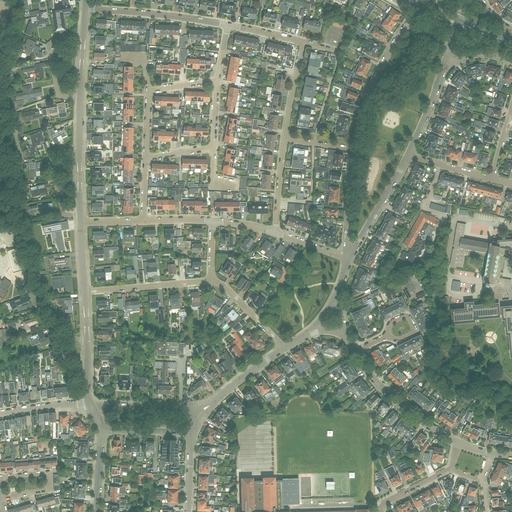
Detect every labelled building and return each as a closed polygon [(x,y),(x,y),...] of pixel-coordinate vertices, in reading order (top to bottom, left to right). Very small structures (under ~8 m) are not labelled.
[(57,16),(53,17),(56,31),(65,30),(63,16),(63,15),(62,15),(61,12),(63,12),(71,11),(70,6),(69,6),(68,2),(68,0),(61,0),(62,3),(62,5),(59,6),(59,7),(55,8),(56,11),(56,13),(57,16)] [(199,9),(207,10),(208,0),(200,0),(201,1),(199,9)] [(209,0),(208,0),(207,10),(214,11),(215,3),(212,2),(213,1),(209,0)] [(220,12),(227,14),(229,5),(225,4),(226,0),(223,0),(222,0),(221,5),(222,5),(220,12)] [(360,21),(361,19),(366,10),(363,8),(366,1),(362,0),(357,0),(354,7),(360,10),(356,17),(358,18),(358,20),(360,21)] [(494,8),(495,10),(507,1),(505,0),(504,0),(500,4),(498,1),(491,6),(493,9),(494,8)] [(507,0),(507,1),(495,10),(496,12),(497,14),(498,14),(504,10),(502,7),(505,5),(511,0),(507,0)] [(234,2),(233,6),(229,5),(227,14),(234,15),(235,6),(236,6),(237,2),(234,2)] [(246,3),(245,4),(243,3),(242,8),(243,8),(241,16),(248,18),(250,9),(246,8),(248,3),(246,3)] [(396,20),(400,15),(394,11),(394,10),(390,7),(388,10),(390,12),(388,15),(386,13),(396,20)] [(507,11),(503,18),(504,19),(505,20),(506,20),(508,21),(511,13),(511,12),(511,7),(510,12),(507,11)] [(250,9),(248,18),(255,19),(256,10),(250,9)] [(262,21),(268,22),(271,10),(268,9),(267,13),(264,13),(262,21)] [(46,19),(48,19),(47,11),(40,12),(40,10),(30,12),(32,21),(30,22),(25,34),(30,36),(34,26),(47,23),(46,19)] [(271,10),(268,22),(275,24),(277,15),(277,13),(274,13),(274,15),(271,14),(272,10),(271,10)] [(289,27),(293,11),(290,10),(288,18),(284,17),(281,25),(289,27)] [(296,18),(295,18),(296,11),(293,11),(289,27),(296,29),(298,21),(296,20),(296,18)] [(387,17),(385,20),(393,25),(396,20),(386,13),(384,12),(382,14),(387,17)] [(303,29),(310,31),(313,22),(309,21),(310,18),(306,17),(303,29)] [(115,30),(115,22),(112,22),(112,21),(106,21),(97,20),(96,28),(106,28),(106,24),(111,25),(111,30),(115,30)] [(319,20),(318,22),(313,21),(313,22),(310,31),(318,33),(321,24),(322,21),(320,20),(319,20)] [(382,28),(384,26),(390,30),(393,25),(385,20),(383,23),(379,20),(378,22),(376,20),(374,23),(382,28)] [(118,29),(116,29),(116,38),(121,38),(121,30),(126,30),(127,22),(121,21),(121,25),(118,25),(118,29)] [(138,31),(139,31),(139,34),(141,35),(141,36),(144,37),(145,31),(146,31),(147,23),(145,23),(145,22),(141,21),(141,22),(139,22),(138,31)] [(372,33),(372,34),(382,40),(382,39),(383,40),(383,39),(384,39),(386,35),(377,30),(378,28),(375,26),(375,25),(373,24),(369,31),(372,33)] [(155,34),(161,34),(161,26),(155,25),(155,26),(153,26),(152,33),(151,33),(150,38),(149,38),(149,44),(152,44),(152,38),(155,38),(155,34)] [(217,35),(213,35),(213,32),(207,31),(207,40),(207,43),(209,43),(210,40),(213,40),(217,41),(217,35)] [(370,44),(369,47),(377,52),(380,46),(374,43),(375,42),(371,40),(372,38),(367,35),(365,39),(368,40),(367,42),(370,44)] [(239,50),(240,46),(242,37),(235,36),(234,44),(233,46),(237,47),(236,51),(232,50),(232,53),(238,55),(239,50)] [(105,45),(105,37),(96,37),(95,44),(105,45)] [(40,58),(43,57),(43,53),(39,52),(40,48),(35,45),(36,42),(28,39),(24,47),(26,47),(26,49),(25,51),(31,53),(32,52),(38,55),(37,56),(40,58)] [(259,41),(253,39),(251,48),(257,49),(257,51),(260,52),(262,45),(258,45),(259,41)] [(265,54),(271,56),(274,44),(268,43),(265,54)] [(274,44),(271,56),(272,53),(278,54),(280,46),(274,44)] [(377,52),(369,47),(367,50),(364,48),(362,52),(368,55),(368,54),(374,57),(377,52)] [(115,55),(115,52),(115,51),(104,51),(104,54),(95,53),(94,61),(104,62),(104,58),(107,58),(107,55),(113,55),(115,55)] [(206,52),(205,60),(205,69),(211,69),(211,64),(214,64),(214,58),(208,58),(209,53),(206,52)] [(311,54),(310,60),(321,62),(322,56),(325,57),(326,53),(320,52),(319,55),(311,54)] [(370,67),(369,66),(371,63),(365,61),(366,60),(363,59),(364,56),(357,52),(356,55),(359,56),(358,60),(360,60),(358,65),(357,65),(359,66),(368,70),(368,69),(369,69),(370,67)] [(162,73),(163,59),(156,59),(156,62),(154,62),(153,70),(156,70),(156,73),(162,73)] [(319,68),(321,62),(310,60),(309,66),(319,68)] [(41,67),(45,66),(44,63),(40,64),(34,65),(33,62),(22,64),(23,68),(24,72),(35,70),(36,78),(44,76),(42,69),(41,69),(41,67)] [(125,64),(120,63),(118,63),(118,67),(125,67),(124,73),(133,74),(133,67),(125,67),(125,64)] [(359,75),(359,74),(365,76),(366,73),(367,73),(368,71),(368,70),(359,66),(357,65),(356,67),(356,68),(355,69),(358,70),(357,71),(355,70),(354,69),(352,72),(352,73),(356,74),(356,73),(358,74),(359,75)] [(474,66),(476,75),(476,78),(481,76),(482,76),(481,73),(482,73),(480,65),(477,65),(476,65),(474,65),(474,66)] [(315,77),(321,78),(321,75),(318,74),(319,68),(309,66),(307,72),(315,74),(315,77)] [(467,68),(469,73),(470,76),(476,75),(474,66),(473,66),(470,66),(470,67),(467,68)] [(493,76),(495,67),(492,66),(492,67),(489,66),(486,74),(489,75),(488,77),(492,78),(493,77),(493,76)] [(104,68),(97,67),(97,70),(94,70),(93,78),(103,78),(103,75),(110,75),(111,75),(113,75),(113,68),(104,68)] [(498,68),(495,67),(493,76),(496,77),(496,78),(498,79),(501,69),(498,68)] [(456,77),(462,83),(466,78),(460,73),(456,77)] [(278,79),(277,82),(284,84),(286,77),(276,75),(275,78),(278,79)] [(305,84),(315,86),(317,80),(320,80),(321,78),(315,77),(314,79),(306,78),(305,84)] [(346,84),(348,85),(357,88),(360,90),(361,87),(360,86),(360,85),(361,86),(362,82),(356,80),(349,78),(349,77),(346,84)] [(462,83),(456,77),(452,82),(458,88),(462,83)] [(276,86),(274,85),(273,89),(283,91),(284,84),(277,82),(276,86)] [(132,92),(132,86),(120,85),(120,88),(123,88),(123,91),(120,91),(114,90),(114,94),(123,94),(123,91),(132,92)] [(24,93),(16,95),(18,105),(24,103),(23,100),(30,99),(31,99),(30,97),(35,96),(42,95),(41,89),(32,91),(31,89),(32,89),(31,86),(23,88),(24,93)] [(230,88),(229,94),(237,95),(241,96),(242,93),(240,93),(240,90),(230,88)] [(448,91),(447,94),(458,98),(455,97),(458,91),(450,88),(448,91)] [(314,92),(304,90),(303,96),(313,98),(314,94),(318,95),(319,93),(314,92)] [(357,97),(358,94),(349,91),(343,90),(342,92),(345,93),(344,96),(347,97),(353,99),(352,101),(356,102),(357,99),(356,99),(356,97),(357,97)] [(494,98),(497,99),(506,102),(507,99),(506,98),(507,95),(500,93),(500,92),(496,91),(494,98)] [(456,104),(458,98),(447,94),(446,96),(446,97),(445,100),(453,103),(456,104)] [(270,102),(281,104),(282,96),(272,95),(272,98),(270,98),(270,102)] [(302,105),(315,108),(315,105),(312,104),(313,98),(303,96),(301,103),(303,103),(302,105)] [(505,105),(506,102),(497,99),(494,98),(492,104),(489,103),(489,106),(490,106),(495,107),(495,105),(503,107),(504,105),(505,105)] [(354,106),(353,106),(354,103),(343,100),(341,107),(340,111),(343,112),(345,112),(345,113),(350,114),(350,113),(352,113),(353,113),(353,112),(353,111),(353,110),(354,106)] [(100,117),(104,117),(112,118),(112,115),(112,111),(105,111),(103,111),(104,101),(98,101),(98,103),(94,103),(94,111),(100,111),(100,117)] [(281,104),(270,102),(269,105),(270,105),(270,109),(280,110),(281,104)] [(46,109),(47,114),(58,112),(59,114),(59,115),(66,114),(66,113),(65,109),(68,108),(67,104),(64,105),(64,103),(57,105),(58,107),(46,109)] [(449,112),(452,113),(453,110),(452,110),(453,108),(451,107),(452,107),(443,103),(442,106),(440,109),(449,112)] [(299,114),(310,116),(311,110),(314,111),(315,108),(302,105),(302,106),(309,107),(308,110),(300,108),(299,114)] [(497,110),(494,109),(495,107),(490,106),(487,114),(500,118),(501,118),(502,115),(501,115),(502,112),(497,111),(497,110)] [(446,120),(452,123),(455,124),(456,121),(451,119),(451,118),(451,117),(448,116),(449,112),(440,109),(439,112),(440,112),(439,115),(447,118),(446,120)] [(39,111),(22,114),(24,121),(25,121),(25,125),(31,124),(30,120),(39,118),(40,118),(39,111)] [(339,119),(338,126),(348,128),(349,124),(350,124),(350,120),(347,119),(343,118),(341,118),(341,115),(333,113),(333,116),(336,117),(335,118),(339,119)] [(268,122),(278,123),(279,116),(269,115),(268,118),(271,118),(270,122),(268,122)] [(112,121),(112,118),(104,117),(104,120),(94,120),(94,128),(103,128),(103,126),(105,126),(105,124),(107,124),(107,120),(112,121)] [(497,128),(497,127),(498,128),(498,125),(499,122),(491,120),(491,118),(485,117),(484,120),(490,122),(489,126),(497,128)] [(227,124),(238,126),(236,126),(237,120),(228,118),(227,124)] [(437,119),(435,125),(443,128),(444,125),(447,126),(448,123),(437,119)] [(309,122),(298,121),(297,127),(303,128),(303,131),(305,131),(304,131),(311,132),(313,132),(314,129),(311,129),(308,128),(309,122)] [(278,123),(268,122),(267,128),(276,130),(278,123)] [(455,124),(452,123),(451,126),(455,128),(455,129),(463,133),(465,128),(457,125),(455,124)] [(184,124),(181,124),(181,129),(181,131),(183,131),(183,135),(189,136),(190,127),(184,127),(184,124)] [(227,124),(226,130),(235,132),(238,133),(238,132),(237,132),(238,129),(238,126),(227,124)] [(346,135),(348,128),(338,126),(332,124),(331,127),(337,128),(338,127),(339,127),(338,129),(335,129),(334,133),(342,135),(342,134),(346,135)] [(443,128),(435,125),(432,131),(443,135),(444,132),(442,131),(443,128)] [(64,129),(58,132),(57,130),(54,131),(53,129),(52,130),(51,127),(47,128),(45,129),(46,132),(48,130),(49,131),(48,132),(55,144),(59,142),(57,138),(61,136),(62,138),(67,136),(64,129)] [(494,139),(495,136),(496,136),(496,135),(497,134),(496,133),(483,129),(481,135),(483,135),(494,139)] [(27,146),(28,149),(28,150),(25,151),(26,154),(29,153),(30,156),(37,154),(36,151),(35,147),(37,146),(41,145),(40,142),(44,141),(41,131),(37,133),(29,136),(31,142),(32,145),(27,146)] [(112,142),(112,140),(112,134),(103,134),(103,137),(97,137),(93,137),(93,142),(93,144),(103,145),(103,141),(110,141),(110,143),(112,142)] [(268,138),(267,142),(275,143),(275,142),(276,136),(266,134),(265,138),(268,138)] [(494,142),(493,141),(494,139),(483,135),(481,135),(480,134),(479,137),(482,138),(481,141),(484,142),(484,143),(487,144),(487,143),(492,145),(492,144),(493,144),(494,142)] [(225,136),(224,142),(231,143),(230,146),(236,147),(237,144),(233,143),(234,138),(225,136)] [(437,145),(438,142),(441,142),(442,139),(439,137),(438,138),(432,136),(430,136),(428,140),(437,145)] [(436,147),(437,145),(428,140),(427,140),(426,142),(425,144),(427,145),(424,150),(429,151),(429,152),(430,152),(431,152),(430,153),(434,154),(439,155),(440,151),(441,150),(437,148),(436,147)] [(274,150),(275,143),(267,142),(262,141),(262,142),(262,145),(264,145),(264,148),(274,150)] [(453,159),(457,144),(455,143),(453,149),(450,148),(449,148),(448,151),(449,151),(447,156),(448,156),(448,157),(450,158),(453,159)] [(457,144),(453,159),(455,160),(455,159),(458,160),(459,159),(461,151),(458,150),(460,145),(457,145),(458,144),(457,144)] [(120,152),(120,155),(125,155),(126,155),(126,152),(132,152),(133,146),(124,146),(121,146),(121,152),(120,152)] [(230,149),(228,149),(227,149),(226,155),(235,156),(238,157),(240,149),(230,147),(230,149)] [(302,147),(302,150),(294,149),(293,155),(304,156),(305,150),(308,150),(308,147),(302,147)] [(475,155),(471,154),(469,163),(473,164),(473,163),(475,163),(476,158),(477,159),(480,149),(477,148),(475,155)] [(92,154),(92,161),(95,161),(95,162),(97,162),(97,165),(99,165),(99,161),(102,161),(101,157),(106,157),(106,154),(109,154),(109,157),(112,157),(112,150),(110,150),(101,151),(101,154),(95,154),(92,154)] [(333,157),(333,160),(342,161),(343,160),(344,157),(343,157),(343,155),(339,155),(339,152),(336,152),(336,151),(329,150),(328,156),(333,157)] [(487,164),(488,161),(489,158),(489,154),(480,152),(478,159),(480,160),(478,166),(481,167),(481,166),(487,167),(487,165),(487,164)] [(263,158),(262,161),(272,163),(273,156),(269,155),(263,154),(263,155),(263,158)] [(330,163),(327,162),(326,169),(328,169),(330,169),(331,169),(333,169),(334,166),(342,167),(342,166),(343,166),(343,164),(342,163),(342,161),(333,160),(331,159),(330,163)] [(29,163),(28,163),(28,166),(29,166),(30,180),(34,180),(34,176),(36,176),(36,171),(40,170),(40,173),(44,173),(42,162),(35,163),(32,163),(32,160),(29,160),(29,163)] [(261,168),(271,169),(272,163),(262,161),(261,168)] [(303,163),(292,161),(291,168),(299,169),(299,171),(305,172),(306,169),(302,169),(303,163)] [(170,165),(170,174),(176,174),(176,176),(179,176),(179,166),(176,166),(176,165),(170,165)] [(224,166),(223,173),(231,174),(233,175),(234,174),(235,170),(234,169),(232,168),(224,166)] [(427,174),(425,173),(426,171),(424,170),(417,166),(416,168),(415,168),(414,169),(413,170),(413,171),(424,177),(425,178),(427,174)] [(92,178),(102,178),(102,173),(108,173),(108,175),(113,175),(112,167),(103,167),(103,170),(102,170),(92,170),(92,178)] [(320,168),(320,167),(318,167),(316,167),(315,172),(319,173),(319,174),(322,175),(322,172),(325,173),(325,180),(330,180),(331,179),(337,180),(340,181),(340,178),(339,178),(340,176),(341,173),(331,172),(331,173),(330,173),(331,169),(330,169),(328,169),(326,169),(320,168)] [(291,173),(290,180),(301,181),(302,174),(305,175),(305,172),(299,171),(299,174),(291,173)] [(412,176),(411,177),(421,183),(420,182),(421,180),(422,180),(424,177),(413,171),(413,172),(411,175),(412,176)] [(440,187),(445,188),(445,185),(448,177),(442,175),(440,184),(439,183),(438,187),(440,187)] [(120,182),(120,185),(128,186),(128,183),(132,183),(132,177),(124,176),(123,182),(120,182)] [(421,183),(411,177),(410,180),(409,180),(408,183),(415,187),(418,188),(421,183)] [(451,187),(453,178),(448,177),(445,185),(445,188),(444,192),(447,192),(448,188),(447,188),(448,186),(451,187)] [(455,193),(459,180),(453,178),(451,187),(450,190),(454,191),(453,193),(455,194),(455,193)] [(459,180),(455,193),(457,189),(460,190),(459,193),(463,194),(464,190),(463,190),(465,181),(459,180)] [(328,194),(339,195),(339,188),(336,188),(333,188),(333,187),(330,187),(330,183),(324,182),(324,186),(326,187),(326,189),(327,189),(327,190),(328,190),(328,194)] [(47,188),(48,187),(48,184),(31,188),(33,197),(40,195),(40,196),(48,194),(47,188)] [(111,184),(103,184),(103,187),(92,187),(92,195),(105,194),(105,187),(111,187),(111,184)] [(127,189),(128,186),(120,185),(119,189),(120,189),(120,194),(122,194),(133,195),(133,189),(127,189)] [(300,193),(301,187),(290,186),(289,192),(297,193),(297,196),(303,197),(304,193),(300,193)] [(486,187),(480,186),(478,193),(477,198),(479,199),(481,195),(484,196),(486,187)] [(404,190),(402,193),(410,198),(416,202),(416,201),(421,204),(423,200),(419,198),(419,199),(418,199),(417,199),(415,198),(414,197),(415,197),(414,197),(411,195),(413,192),(405,188),(404,188),(403,190),(404,190)] [(504,192),(497,190),(494,204),(496,205),(497,200),(501,201),(501,200),(504,192)] [(221,198),(221,192),(211,191),(211,201),(214,201),(214,198),(221,198)] [(415,203),(416,202),(410,198),(402,193),(401,196),(400,196),(398,198),(406,203),(407,203),(409,200),(413,202),(415,203)] [(339,195),(328,194),(328,198),(327,198),(327,199),(325,199),(325,203),(322,203),(322,206),(323,206),(329,206),(329,202),(331,202),(336,202),(338,202),(339,195)] [(157,198),(148,197),(147,207),(150,207),(150,209),(156,209),(157,200),(157,198)] [(396,204),(406,210),(405,209),(406,206),(405,206),(406,203),(398,198),(398,199),(397,199),(396,200),(397,201),(396,201),(397,202),(396,204)] [(30,216),(29,211),(41,209),(42,212),(50,208),(53,207),(52,203),(39,205),(39,203),(37,204),(37,206),(29,207),(28,207),(24,207),(26,216),(30,216)] [(404,213),(406,210),(396,204),(395,204),(394,206),(393,209),(399,213),(401,214),(402,212),(404,213)] [(132,207),(121,207),(124,207),(124,213),(124,214),(128,215),(128,213),(132,213),(132,207)] [(439,220),(423,212),(404,244),(411,248),(408,253),(409,254),(405,252),(403,253),(401,255),(402,256),(401,258),(403,261),(402,263),(404,266),(406,267),(415,261),(415,256),(416,256),(418,257),(418,256),(422,254),(421,251),(425,249),(425,245),(428,243),(428,240),(431,238),(431,235),(430,235),(436,225),(436,226),(437,224),(437,223),(439,220)] [(385,219),(394,224),(395,221),(397,222),(398,220),(396,218),(389,214),(388,216),(387,217),(386,218),(386,219),(385,219)] [(292,227),(295,219),(289,217),(289,218),(287,217),(287,220),(288,221),(286,225),(292,227)] [(58,243),(56,244),(59,251),(65,250),(62,233),(61,233),(60,230),(62,230),(62,231),(69,229),(68,221),(65,222),(64,218),(60,219),(61,223),(42,226),(44,234),(51,233),(51,232),(55,231),(58,243)] [(301,221),(295,219),(292,227),(298,229),(301,221)] [(333,226),(333,223),(333,220),(323,219),(321,222),(323,225),(325,226),(324,228),(323,228),(323,229),(316,227),(315,230),(318,231),(316,236),(322,239),(327,225),(329,226),(333,226)] [(392,230),(394,232),(397,233),(398,231),(396,230),(392,227),(394,224),(385,219),(384,222),(385,223),(383,225),(392,230)] [(301,221),(298,229),(303,231),(306,223),(301,221)] [(307,221),(306,223),(303,231),(309,234),(312,226),(310,225),(310,222),(307,221)] [(458,223),(453,247),(455,247),(454,249),(453,249),(450,265),(457,266),(463,267),(465,252),(483,255),(489,256),(487,264),(485,276),(484,275),(484,276),(483,282),(488,283),(487,286),(487,287),(491,287),(491,291),(490,291),(491,291),(492,294),(491,294),(492,294),(492,298),(491,298),(492,298),(492,301),(491,301),(491,302),(492,302),(492,305),(478,306),(478,303),(477,303),(476,303),(473,303),(467,304),(466,304),(467,310),(453,311),(453,316),(453,319),(454,324),(454,323),(454,322),(457,322),(457,323),(461,323),(461,322),(464,321),(464,322),(468,322),(468,321),(471,321),(471,322),(475,321),(475,322),(475,318),(478,317),(479,319),(479,318),(483,318),(483,317),(485,317),(485,318),(486,318),(490,317),(490,316),(492,316),(492,318),(493,318),(493,317),(497,317),(497,316),(499,316),(499,317),(500,317),(500,316),(500,314),(503,313),(503,315),(504,319),(506,319),(506,322),(506,323),(508,323),(508,326),(507,326),(507,327),(506,327),(507,330),(507,331),(508,330),(509,334),(507,334),(509,334),(510,338),(511,338),(511,341),(511,342),(510,342),(510,345),(511,345),(511,346),(511,345),(511,348),(511,349),(511,353),(511,356),(511,357),(511,356),(511,288),(511,289),(511,284),(507,283),(507,282),(504,282),(499,281),(499,278),(502,261),(505,261),(505,258),(507,258),(503,257),(505,248),(507,248),(507,247),(510,248),(510,253),(511,253),(511,252),(511,251),(511,236),(503,237),(503,239),(499,239),(498,246),(492,245),(492,243),(491,243),(491,244),(464,239),(461,238),(462,236),(464,236),(466,225),(458,223)] [(331,232),(328,231),(328,230),(329,226),(327,225),(322,239),(328,241),(331,232)] [(381,227),(379,230),(387,235),(389,232),(390,232),(392,230),(383,225),(382,228),(381,227)] [(332,229),(331,232),(328,241),(334,243),(336,239),(337,236),(336,235),(336,234),(335,234),(336,231),(337,229),(337,227),(334,226),(333,229),(332,229)] [(158,250),(158,238),(155,238),(155,230),(144,231),(144,238),(151,238),(151,239),(152,239),(152,244),(154,244),(154,250),(158,250)] [(177,241),(177,238),(174,238),(174,230),(165,230),(165,239),(170,239),(170,244),(177,244),(177,241)] [(376,236),(383,240),(382,240),(385,242),(385,241),(387,239),(388,239),(390,236),(387,235),(379,230),(378,231),(377,232),(378,233),(377,233),(378,234),(376,236)] [(229,234),(226,234),(226,233),(220,232),(220,237),(222,237),(221,244),(228,244),(228,255),(230,255),(235,248),(235,247),(233,247),(233,237),(229,236),(229,234)] [(254,240),(252,239),(252,237),(248,234),(245,238),(246,239),(242,245),(248,249),(248,250),(251,252),(255,245),(252,243),(254,240)] [(263,243),(264,243),(261,249),(260,248),(259,248),(260,248),(257,252),(264,256),(265,256),(269,258),(274,249),(271,247),(272,244),(270,243),(271,242),(266,239),(263,243)] [(177,244),(177,247),(185,247),(191,247),(191,252),(202,252),(202,245),(192,244),(192,242),(185,241),(177,241),(177,244)] [(371,246),(379,251),(380,251),(381,248),(380,248),(382,245),(380,244),(374,241),(373,243),(372,243),(371,245),(371,246)] [(368,251),(367,252),(376,256),(378,253),(379,254),(380,251),(379,251),(371,246),(371,247),(370,247),(369,249),(368,249),(367,250),(368,251)] [(113,250),(113,247),(103,248),(103,251),(94,252),(95,258),(104,258),(104,259),(109,258),(109,250),(113,250)] [(294,255),(295,256),(298,252),(294,249),(293,250),(290,248),(289,251),(285,249),(284,250),(279,247),(273,256),(277,258),(278,257),(282,260),(285,257),(291,261),(294,255)] [(376,260),(375,259),(376,256),(367,252),(365,256),(366,256),(366,258),(375,262),(376,260)] [(54,256),(49,256),(49,259),(50,264),(49,264),(50,271),(56,270),(55,268),(65,267),(65,266),(66,270),(62,270),(63,273),(71,272),(70,269),(71,269),(71,266),(70,258),(65,258),(65,259),(54,261),(54,258),(54,256)] [(147,268),(144,268),(144,275),(148,274),(148,277),(153,276),(153,275),(157,275),(156,270),(156,265),(156,263),(159,263),(158,256),(155,257),(155,261),(155,262),(147,263),(147,268)] [(122,270),(122,275),(126,274),(126,275),(127,275),(127,278),(136,278),(135,272),(139,271),(138,266),(137,257),(132,257),(134,263),(134,266),(135,270),(134,270),(131,270),(126,271),(126,270),(122,270)] [(374,262),(375,262),(366,258),(364,260),(363,260),(362,263),(370,267),(372,264),(374,265),(374,262)] [(169,275),(176,274),(175,264),(172,265),(172,261),(168,262),(168,265),(169,275)] [(188,267),(188,273),(194,273),(194,272),(202,272),(202,262),(199,262),(199,261),(195,261),(195,262),(192,262),(192,267),(188,267)] [(275,277),(279,280),(282,276),(281,275),(283,272),(280,271),(283,266),(274,261),(271,265),(274,267),(270,273),(276,276),(275,277)] [(222,265),(221,269),(219,272),(226,276),(227,274),(229,275),(230,273),(235,276),(241,266),(237,263),(234,266),(228,262),(224,268),(222,267),(222,265)] [(357,277),(366,281),(367,278),(370,279),(372,276),(363,272),(364,270),(360,268),(358,272),(359,272),(359,273),(359,274),(358,274),(357,277)] [(105,273),(96,274),(96,281),(106,280),(109,280),(108,275),(109,275),(111,275),(111,269),(105,269),(105,273)] [(62,279),(62,276),(52,276),(53,279),(52,279),(53,283),(55,283),(55,285),(58,284),(58,288),(63,287),(63,288),(64,288),(64,287),(65,287),(66,291),(73,290),(72,278),(62,279)] [(366,281),(357,277),(356,280),(356,281),(355,283),(356,283),(355,284),(354,284),(353,287),(354,288),(353,290),(357,292),(358,290),(361,291),(366,281)] [(248,281),(242,278),(239,283),(238,283),(235,287),(239,290),(240,288),(243,290),(244,288),(247,290),(252,283),(249,280),(248,281)] [(3,282),(1,281),(0,279),(0,297),(3,300),(8,293),(6,292),(11,283),(5,279),(3,282)] [(380,287),(378,286),(373,284),(369,282),(367,287),(370,288),(372,291),(380,287)] [(254,290),(249,297),(255,301),(254,304),(256,305),(255,306),(260,310),(263,305),(262,305),(265,299),(260,295),(260,294),(254,290)] [(192,293),(191,293),(192,307),(200,306),(200,309),(200,310),(199,310),(199,315),(204,314),(204,312),(205,311),(205,310),(204,309),(204,308),(203,304),(203,303),(200,303),(199,296),(199,292),(194,292),(194,293),(192,293)] [(170,301),(169,302),(169,306),(171,306),(171,309),(180,308),(178,294),(175,294),(175,295),(170,296),(170,301)] [(213,295),(206,305),(205,307),(205,309),(207,311),(209,308),(216,312),(218,308),(219,308),(223,301),(213,295)] [(25,309),(24,308),(32,305),(28,296),(20,299),(20,298),(9,302),(12,310),(18,308),(19,311),(25,309)] [(150,308),(158,307),(157,296),(149,297),(150,308)] [(396,300),(397,301),(402,311),(408,309),(402,297),(399,299),(399,298),(398,298),(397,298),(396,299),(396,300)] [(69,314),(73,313),(72,298),(64,298),(59,299),(59,305),(62,305),(62,309),(61,309),(63,314),(69,314)] [(122,302),(122,304),(123,309),(124,318),(128,317),(128,312),(127,309),(132,308),(132,312),(140,311),(139,308),(139,301),(131,302),(130,298),(125,299),(126,301),(122,302)] [(372,310),(376,308),(372,299),(368,301),(372,310)] [(107,310),(110,309),(110,301),(97,301),(97,308),(107,308),(107,310)] [(402,311),(397,301),(395,302),(395,303),(394,305),(393,304),(393,303),(392,301),(390,302),(395,312),(396,314),(399,313),(400,313),(401,313),(401,312),(402,311)] [(391,306),(387,309),(391,317),(392,317),(393,316),(394,315),(396,314),(395,312),(390,302),(389,303),(390,305),(391,305),(391,306)] [(419,305),(411,310),(414,315),(425,310),(422,304),(420,305),(419,305)] [(238,316),(239,316),(233,309),(232,310),(229,307),(228,308),(225,305),(216,316),(218,317),(219,316),(220,316),(217,319),(222,324),(224,321),(224,319),(227,315),(233,321),(234,321),(237,324),(239,323),(242,319),(238,316)] [(386,309),(385,306),(382,307),(379,308),(385,320),(391,317),(387,309),(386,309)] [(186,309),(178,310),(179,315),(179,317),(182,317),(182,319),(186,320),(186,317),(186,314),(186,309)] [(353,314),(355,320),(367,315),(364,309),(362,311),(353,314)] [(415,318),(416,321),(429,315),(428,313),(427,313),(425,310),(414,315),(414,316),(413,317),(414,318),(415,318)] [(107,315),(101,315),(101,314),(99,314),(99,315),(98,315),(98,321),(109,321),(109,318),(116,318),(116,311),(107,312),(107,315)] [(356,323),(357,326),(366,322),(370,321),(369,318),(367,320),(366,321),(365,321),(364,320),(365,320),(366,319),(368,318),(367,315),(355,320),(355,321),(355,323),(356,323)] [(419,326),(419,327),(427,323),(424,319),(426,318),(427,318),(430,317),(429,315),(416,321),(418,324),(417,325),(418,326),(419,326)] [(34,326),(38,325),(37,322),(36,318),(23,322),(24,326),(21,327),(23,332),(26,331),(26,332),(30,330),(29,326),(34,325),(34,326)] [(10,333),(18,330),(15,321),(7,324),(10,333)] [(360,331),(360,332),(368,329),(366,324),(367,324),(368,324),(371,323),(370,321),(366,322),(357,326),(358,329),(358,330),(359,331),(360,331)] [(239,323),(237,324),(232,328),(236,332),(242,327),(239,323)] [(422,332),(431,328),(433,327),(432,324),(428,326),(427,323),(419,327),(422,332)] [(371,327),(368,329),(360,332),(362,338),(371,334),(374,333),(373,330),(371,327)] [(110,341),(110,338),(113,338),(112,328),(107,328),(108,331),(98,332),(98,334),(98,335),(98,338),(99,338),(102,338),(102,341),(110,341)] [(28,335),(29,337),(28,337),(32,346),(40,343),(42,347),(51,344),(48,337),(46,338),(43,331),(37,333),(38,334),(32,336),(31,334),(28,335)] [(262,339),(262,338),(262,337),(261,337),(260,336),(259,337),(258,336),(255,332),(250,336),(248,333),(244,336),(249,342),(248,343),(251,347),(252,347),(254,350),(259,347),(260,348),(264,345),(262,342),(262,340),(262,339)] [(240,345),(241,346),(244,344),(240,338),(235,333),(234,334),(238,340),(237,341),(240,345)] [(415,338),(420,348),(421,350),(428,347),(427,343),(425,344),(421,335),(415,338)] [(412,339),(412,340),(410,341),(416,354),(418,353),(417,350),(420,348),(415,338),(415,339),(414,338),(412,339)] [(320,349),(317,351),(319,354),(322,353),(333,356),(334,353),(339,354),(339,352),(340,352),(340,350),(340,348),(337,347),(338,346),(336,346),(336,344),(323,340),(322,343),(322,344),(324,344),(324,346),(323,350),(320,349)] [(231,349),(229,350),(231,352),(235,359),(239,357),(242,354),(241,353),(240,352),(237,347),(240,345),(237,341),(230,345),(232,348),(231,349)] [(405,344),(404,344),(408,352),(409,354),(410,356),(414,354),(416,354),(410,341),(407,342),(406,342),(405,343),(405,344)] [(186,343),(168,343),(157,342),(157,355),(177,356),(177,354),(183,355),(184,348),(186,348),(186,343)] [(106,348),(99,348),(99,355),(110,354),(110,356),(114,355),(114,350),(113,350),(113,348),(115,348),(115,344),(109,344),(105,344),(106,348)] [(405,353),(408,352),(404,344),(398,347),(403,356),(401,356),(402,359),(403,360),(404,361),(407,358),(405,355),(406,354),(405,353)] [(321,359),(319,354),(316,355),(315,353),(311,345),(308,347),(307,347),(306,347),(305,348),(305,349),(305,350),(305,351),(306,351),(310,358),(315,356),(317,361),(321,359)] [(372,353),(376,360),(383,355),(384,355),(381,351),(380,352),(378,349),(372,353)] [(295,365),(297,368),(300,372),(307,368),(305,366),(308,364),(300,351),(293,355),(297,364),(295,365)] [(222,373),(224,371),(226,373),(232,368),(228,362),(230,360),(225,352),(220,356),(224,362),(220,364),(219,363),(217,365),(222,373)] [(208,354),(204,356),(212,366),(214,363),(215,363),(208,354)] [(385,354),(384,355),(383,355),(376,360),(380,366),(389,360),(385,354)] [(295,369),(293,367),(289,360),(286,363),(285,362),(282,364),(283,364),(282,365),(287,372),(286,373),(286,375),(287,377),(289,378),(295,374),(293,371),(294,370),(298,377),(301,377),(302,376),(300,372),(297,368),(295,369)] [(164,383),(167,383),(168,369),(175,369),(176,363),(162,362),(162,368),(162,379),(165,380),(164,383)] [(341,378),(354,370),(354,369),(355,369),(353,366),(352,366),(351,366),(350,364),(342,369),(342,370),(339,371),(337,369),(331,373),(334,377),(340,373),(343,377),(341,378)] [(203,373),(204,374),(209,381),(211,379),(214,382),(219,378),(218,375),(212,366),(210,368),(212,371),(211,371),(212,372),(209,375),(206,371),(203,373)] [(281,373),(281,374),(278,370),(278,368),(277,367),(276,367),(275,366),(272,369),(271,368),(267,371),(270,376),(270,377),(271,379),(272,379),(276,384),(284,378),(287,382),(289,381),(283,373),(282,374),(281,373)] [(201,370),(199,367),(195,370),(201,377),(204,375),(201,370)] [(109,370),(109,369),(101,368),(101,375),(100,375),(100,383),(101,383),(102,385),(106,385),(107,384),(108,384),(109,376),(114,376),(114,370),(109,370)] [(344,382),(345,380),(346,382),(350,380),(350,381),(358,376),(357,374),(356,373),(357,372),(355,370),(354,370),(341,378),(344,382)] [(388,376),(394,381),(401,374),(403,372),(399,375),(394,370),(388,376)] [(401,374),(394,381),(399,386),(408,377),(403,372),(401,374)] [(119,380),(119,384),(120,384),(119,389),(121,389),(121,391),(124,391),(124,389),(128,390),(129,387),(130,387),(130,382),(133,382),(133,376),(130,376),(130,379),(120,378),(120,380),(119,380)] [(149,380),(146,380),(146,378),(138,378),(138,379),(139,379),(139,384),(139,390),(147,390),(147,385),(148,385),(149,380)] [(157,394),(164,394),(164,385),(164,383),(165,380),(162,379),(162,382),(158,382),(158,378),(154,378),(154,387),(157,387),(157,392),(157,394)] [(409,395),(414,399),(419,392),(421,389),(419,387),(417,385),(420,381),(416,378),(411,384),(415,387),(409,395)] [(196,384),(200,391),(201,390),(202,391),(204,389),(206,387),(202,380),(198,383),(196,381),(195,381),(195,383),(196,384)] [(275,397),(279,395),(273,388),(273,387),(270,389),(263,380),(259,383),(259,382),(256,385),(255,386),(265,398),(272,393),(275,397)] [(350,389),(355,395),(367,385),(367,384),(366,384),(364,382),(363,382),(362,380),(361,380),(350,389)] [(3,392),(3,396),(4,405),(9,404),(8,392),(8,391),(5,391),(4,382),(1,383),(2,384),(3,392)] [(198,392),(200,391),(196,384),(194,385),(193,384),(191,383),(190,392),(190,393),(192,394),(193,396),(198,392)] [(114,393),(112,385),(106,387),(108,394),(114,393)] [(367,385),(355,395),(358,397),(356,399),(358,401),(358,402),(353,405),(356,408),(362,402),(360,399),(363,397),(363,398),(371,391),(370,391),(369,388),(367,385)] [(343,394),(350,389),(347,386),(341,391),(340,391),(343,394)] [(257,397),(256,396),(256,395),(255,394),(254,394),(251,389),(250,390),(249,390),(247,391),(247,392),(243,395),(250,404),(250,403),(252,406),(255,403),(254,400),(253,401),(252,401),(257,397)] [(419,392),(414,399),(414,400),(415,401),(416,401),(418,403),(424,396),(427,392),(425,390),(423,393),(423,395),(419,392)] [(427,392),(424,396),(418,403),(421,405),(421,406),(422,406),(423,406),(423,407),(429,400),(425,396),(427,396),(429,393),(427,392)] [(374,408),(373,407),(381,400),(376,396),(374,395),(366,404),(372,410),(374,408)] [(429,400),(423,407),(428,411),(437,400),(432,396),(429,400)] [(234,412),(241,406),(242,405),(236,398),(235,399),(235,398),(232,400),(232,401),(228,404),(232,409),(232,410),(232,411),(234,411),(234,412)] [(438,409),(443,403),(440,400),(434,408),(437,410),(438,409)] [(445,423),(450,416),(451,414),(452,413),(446,408),(448,406),(443,402),(443,403),(438,409),(440,411),(438,414),(441,415),(439,418),(445,423)] [(377,412),(380,415),(383,417),(385,414),(387,412),(386,411),(390,407),(387,404),(387,405),(384,403),(379,409),(380,410),(377,412)] [(228,416),(230,418),(232,419),(233,419),(233,416),(229,412),(227,413),(223,409),(222,409),(219,412),(219,411),(217,413),(217,414),(224,420),(228,416)] [(472,411),(469,409),(467,413),(465,419),(469,422),(473,414),(471,413),(472,411)] [(390,425),(398,416),(396,413),(394,411),(394,412),(393,411),(387,419),(390,421),(388,423),(390,425)] [(58,438),(58,430),(59,426),(59,422),(56,422),(56,423),(56,422),(56,413),(50,413),(50,423),(53,423),(53,439),(58,438)] [(451,414),(450,416),(445,423),(452,427),(458,417),(455,415),(452,413),(451,414)] [(34,439),(34,442),(37,441),(40,441),(39,436),(36,436),(35,425),(37,425),(37,415),(32,415),(32,426),(33,436),(34,439)] [(67,425),(67,417),(67,416),(67,415),(65,415),(64,416),(60,416),(60,426),(59,426),(58,430),(62,430),(62,426),(67,426),(67,425)] [(223,429),(224,427),(220,424),(222,421),(216,416),(215,417),(214,416),(213,419),(212,422),(214,423),(214,424),(216,425),(223,429)] [(15,436),(16,439),(18,439),(17,436),(16,428),(15,418),(10,419),(11,429),(14,428),(14,429),(15,436)] [(74,433),(76,432),(83,425),(81,423),(82,422),(79,420),(77,422),(78,422),(76,424),(75,423),(73,425),(74,421),(69,421),(69,427),(72,427),(75,429),(74,430),(75,431),(74,432),(74,433)] [(397,432),(398,430),(400,431),(401,431),(407,423),(406,422),(403,420),(403,421),(402,420),(400,423),(400,422),(394,429),(397,432)] [(401,431),(400,431),(401,432),(399,434),(401,436),(403,433),(406,435),(412,427),(410,425),(411,425),(408,423),(407,423),(401,431)] [(85,428),(83,425),(76,432),(74,433),(72,435),(74,438),(76,435),(76,434),(77,433),(77,434),(78,433),(81,437),(84,434),(83,433),(86,431),(86,432),(88,431),(86,428),(85,428)] [(474,428),(470,427),(471,426),(467,425),(467,426),(466,426),(463,433),(470,437),(473,429),(474,428)] [(412,427),(406,435),(404,437),(409,441),(415,434),(416,432),(415,431),(416,430),(413,428),(413,427),(412,427)] [(474,427),(474,428),(473,429),(470,437),(477,440),(479,435),(481,435),(481,436),(483,437),(485,431),(482,430),(475,427),(474,427)] [(207,429),(205,433),(212,436),(216,438),(217,435),(220,436),(221,436),(225,437),(226,435),(224,433),(219,430),(218,432),(212,429),(212,430),(208,428),(208,429),(207,429)] [(489,443),(495,444),(497,433),(494,432),(494,431),(491,431),(491,433),(489,443)] [(497,433),(495,444),(496,444),(496,445),(498,445),(499,444),(502,445),(504,431),(501,431),(501,433),(497,433)] [(507,446),(508,446),(509,438),(510,438),(510,437),(510,435),(506,434),(506,432),(504,431),(502,445),(505,445),(505,446),(507,446)] [(216,438),(212,436),(205,433),(203,438),(204,438),(203,439),(207,440),(207,441),(213,443),(215,444),(217,444),(218,442),(214,441),(216,438)] [(424,436),(422,434),(421,434),(417,441),(415,443),(417,444),(419,442),(422,445),(427,438),(426,438),(427,437),(424,435),(424,436)] [(174,467),(170,467),(170,471),(166,471),(166,473),(174,474),(174,473),(179,473),(179,467),(178,467),(179,458),(178,458),(178,447),(179,447),(179,444),(177,444),(177,440),(164,440),(164,444),(161,444),(161,446),(162,446),(162,458),(161,458),(160,467),(164,467),(165,461),(174,462),(174,467)] [(78,450),(88,450),(88,443),(81,442),(74,441),(74,444),(77,444),(77,446),(78,446),(78,450)] [(123,451),(123,458),(129,458),(129,451),(133,451),(133,441),(130,441),(130,442),(127,442),(127,451),(126,451),(123,451)] [(133,441),(133,451),(136,451),(136,455),(137,455),(137,461),(142,461),(143,453),(139,453),(139,451),(139,445),(139,442),(137,442),(137,441),(133,441)] [(146,442),(146,452),(146,453),(150,453),(150,456),(151,456),(151,458),(155,459),(155,452),(154,452),(154,453),(154,442),(150,442),(149,441),(148,441),(147,442),(146,442)] [(200,454),(211,455),(215,456),(216,453),(212,453),(212,448),(210,448),(210,447),(203,446),(203,447),(201,447),(199,447),(199,453),(200,453),(200,454)] [(433,453),(433,454),(442,456),(443,453),(444,453),(444,450),(443,450),(439,449),(439,448),(439,447),(438,447),(438,446),(437,446),(436,446),(435,447),(435,448),(432,448),(432,450),(431,450),(430,450),(430,452),(430,453),(433,453)] [(87,454),(88,450),(78,450),(75,449),(74,457),(82,457),(82,459),(86,459),(87,457),(88,456),(88,454),(87,454)] [(393,458),(396,456),(394,451),(390,451),(387,451),(391,459),(393,458)] [(442,461),(443,459),(442,458),(442,456),(433,454),(432,454),(424,453),(421,452),(420,453),(424,462),(429,460),(433,461),(437,461),(441,462),(442,461)] [(425,471),(424,469),(426,469),(424,465),(422,466),(421,464),(424,462),(420,453),(416,455),(419,461),(413,464),(418,474),(419,474),(419,475),(422,473),(422,472),(425,471)] [(4,456),(6,471),(13,470),(12,463),(9,463),(8,456),(4,456)] [(200,466),(212,467),(212,463),(217,463),(217,458),(210,458),(210,460),(200,460),(200,463),(199,464),(199,465),(200,466)] [(64,462),(64,463),(73,463),(73,465),(74,465),(76,465),(75,467),(77,467),(77,471),(86,471),(87,464),(80,463),(76,462),(77,460),(64,459),(64,462)] [(407,461),(402,463),(401,462),(398,463),(398,465),(399,467),(398,468),(401,474),(402,474),(406,480),(407,480),(408,481),(414,478),(413,476),(414,476),(411,469),(407,461)] [(503,464),(501,463),(500,463),(497,469),(507,474),(508,472),(509,472),(511,465),(506,463),(505,466),(502,465),(503,464)] [(112,467),(111,475),(117,475),(117,474),(120,475),(120,472),(130,473),(131,466),(117,465),(117,468),(112,467)] [(214,471),(212,471),(212,467),(200,466),(199,467),(199,468),(199,469),(199,470),(199,473),(209,473),(208,475),(210,475),(214,475),(214,471)] [(390,470),(386,472),(390,479),(390,480),(393,486),(395,486),(395,487),(400,484),(400,483),(401,483),(397,475),(396,473),(393,466),(389,468),(390,470)] [(496,469),(493,475),(503,479),(504,476),(509,478),(510,475),(507,474),(497,469),(496,469)] [(72,470),(72,473),(76,473),(77,472),(76,478),(81,478),(81,479),(85,479),(85,478),(86,478),(87,477),(87,475),(86,474),(86,472),(86,471),(77,471),(74,470),(72,470)] [(199,483),(207,483),(214,484),(214,479),(216,479),(217,478),(218,475),(214,475),(210,475),(210,477),(199,477),(199,480),(198,480),(198,482),(199,483)] [(503,479),(493,475),(494,475),(491,482),(492,483),(494,483),(500,485),(502,482),(503,482),(503,483),(506,484),(507,481),(503,479)] [(368,511),(368,510),(356,510),(304,511),(283,511),(283,508),(283,505),(300,505),(299,489),(299,479),(282,479),(282,481),(277,481),(277,482),(274,482),(274,478),(263,478),(264,481),(252,481),(252,479),(242,479),(242,511),(368,511)] [(377,486),(375,487),(375,495),(380,492),(381,493),(382,494),(384,493),(384,491),(388,489),(384,481),(383,479),(379,481),(380,483),(377,485),(377,486)] [(454,483),(448,481),(446,482),(447,484),(445,489),(448,490),(448,493),(449,496),(449,497),(448,497),(446,497),(450,504),(454,492),(452,491),(454,483)] [(75,484),(75,491),(85,492),(86,491),(86,489),(85,489),(85,485),(79,484),(79,482),(76,482),(76,484),(75,484)] [(207,490),(206,492),(214,492),(214,488),(207,488),(208,487),(207,487),(207,483),(199,483),(199,484),(198,484),(198,486),(199,487),(199,489),(204,490),(207,490)] [(463,495),(463,493),(464,493),(466,486),(463,485),(464,485),(460,483),(460,484),(459,484),(457,494),(463,495)] [(445,498),(442,494),(438,486),(435,487),(433,487),(433,489),(432,489),(436,496),(439,494),(440,497),(441,496),(442,500),(445,498)] [(471,488),(467,500),(466,500),(467,496),(466,495),(462,506),(468,506),(470,501),(474,502),(478,490),(477,490),(476,490),(477,489),(474,488),(473,489),(471,488)] [(85,498),(85,492),(75,491),(72,491),(72,497),(75,497),(75,499),(78,500),(78,497),(85,498)] [(423,493),(429,506),(435,503),(434,500),(433,499),(429,491),(426,492),(426,491),(423,493)] [(430,506),(429,506),(423,493),(417,496),(422,504),(423,506),(426,511),(424,509),(430,506)] [(54,497),(48,498),(50,504),(51,507),(60,504),(61,503),(61,501),(61,500),(61,496),(58,497),(54,498),(54,497)] [(413,499),(417,507),(422,504),(417,496),(412,498),(413,499)] [(44,506),(47,505),(48,508),(49,511),(52,511),(51,507),(50,504),(48,498),(42,500),(44,506)] [(493,507),(499,506),(503,506),(503,505),(505,504),(505,502),(502,502),(501,498),(498,498),(493,499),(492,500),(492,503),(493,503),(493,507)] [(34,505),(36,511),(38,511),(39,511),(38,507),(41,506),(42,511),(45,511),(45,509),(44,506),(42,500),(36,502),(37,504),(38,507),(35,507),(34,505)] [(74,509),(84,510),(85,506),(84,506),(84,504),(75,503),(72,503),(72,500),(61,500),(61,504),(72,505),(71,506),(75,506),(74,509)] [(406,502),(403,504),(407,511),(417,511),(415,509),(414,509),(413,508),(409,501),(407,503),(406,502)]
